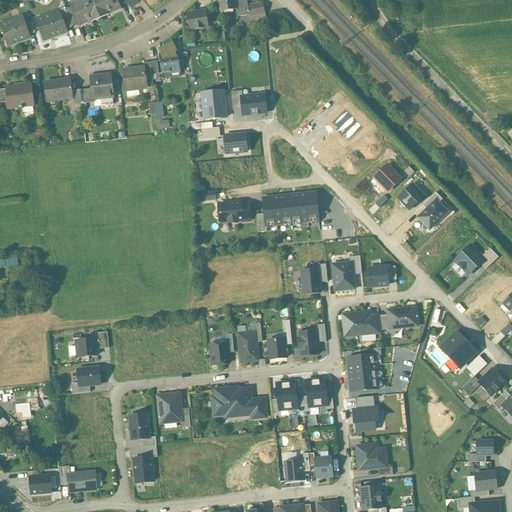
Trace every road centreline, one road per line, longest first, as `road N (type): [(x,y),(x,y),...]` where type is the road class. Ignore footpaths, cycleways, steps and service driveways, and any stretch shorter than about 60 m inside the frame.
road 1 (residential): [(334,365),(114,388),(123,500)]
road 2 (residential): [(347,488),(142,508),(123,500)]
road 3 (residential): [(368,0),(511,159)]
road 4 (residential): [(0,66),(93,48),(157,21),(182,0)]
road 5 (residential): [(436,292),(335,308),(334,365)]
road 6 (residential): [(326,180),(436,292)]
road 7 (residential): [(334,365),(347,488)]
